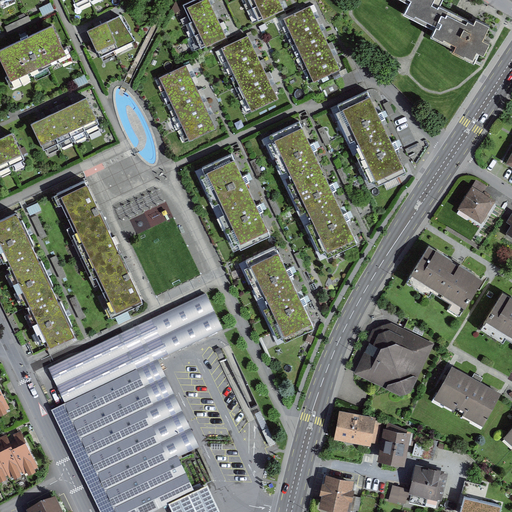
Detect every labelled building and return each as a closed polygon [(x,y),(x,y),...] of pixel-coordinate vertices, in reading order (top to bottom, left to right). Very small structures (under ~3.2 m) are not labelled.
[(203,0),(183,10),(190,24),(217,11),(212,0),(203,0)] [(248,0),(253,9),(272,0),(248,0)] [(272,0),(253,9),(259,22),(287,9),(282,0),(272,0)] [(434,28),(444,7),(447,0),(402,0),(410,4),(406,15),(434,28)] [(283,21),(287,31),(318,18),(313,7),(283,21)] [(434,28),(430,36),(456,48),(453,53),(475,64),(481,51),(488,55),(494,43),(488,40),(494,28),(481,22),(479,24),(444,7),(434,28)] [(190,24),(196,36),(223,24),(217,11),(190,24)] [(287,31),(293,44),(323,30),(318,18),(287,31)] [(108,24),(121,49),(136,42),(121,19),(108,24)] [(89,33),(101,58),(121,49),(108,24),(89,33)] [(196,36),(202,49),(229,37),(223,24),(196,36)] [(71,58),(57,26),(0,51),(0,54),(13,83),(71,58)] [(293,44),(299,57),(329,43),(323,30),(293,44)] [(221,51),(226,62),(257,48),(252,37),(221,51)] [(299,57),(305,69),(335,56),(329,43),(299,57)] [(226,62),(232,73),(262,59),(257,48),(226,62)] [(305,69),(311,83),(341,70),(335,56),(305,69)] [(232,73),(237,86),(268,72),(262,59),(232,73)] [(158,81),(163,93),(194,79),(188,67),(158,81)] [(237,86),(244,100),(274,86),(268,72),(237,86)] [(163,93),(169,105),(200,92),(194,79),(163,93)] [(274,86),(244,100),(250,113),(280,99),(274,86)] [(169,105),(175,117),(205,103),(200,92),(169,105)] [(337,106),(343,118),(373,104),(368,92),(337,106)] [(87,134),(103,127),(89,99),(74,107),(87,134)] [(389,116),(394,114),(388,102),(384,104),(389,116)] [(180,130),(211,116),(205,103),(175,117),(180,130)] [(343,118),(349,132),(364,125),(362,120),(378,113),(373,104),(343,118)] [(74,140),(87,134),(74,107),(61,113),(74,140)] [(60,147),(74,140),(61,113),(47,120),(60,147)] [(362,120),(364,125),(365,128),(381,120),(378,113),(362,120)] [(180,130),(186,143),(217,129),(211,116),(180,130)] [(46,154),(60,147),(47,120),(33,126),(46,154)] [(269,136),(275,149),(308,133),(302,120),(269,136)] [(365,128),(364,125),(349,132),(356,146),(387,131),(381,120),(365,128)] [(326,144),(330,142),(323,126),(318,129),(326,144)] [(387,131),(356,146),(362,159),(377,152),(375,149),(392,141),(387,131)] [(308,133),(275,149),(281,163),(296,156),(294,151),(312,142),(308,133)] [(13,168),(27,161),(15,135),(1,141),(13,168)] [(0,173),(13,168),(1,141),(0,141),(0,173)] [(375,149),(377,152),(379,156),(395,149),(392,141),(375,149)] [(294,151),(296,156),(297,158),(316,149),(312,142),(294,151)] [(297,158),(296,156),(281,163),(288,176),(321,160),(316,149),(297,158)] [(377,152),(362,159),(369,172),(400,158),(395,149),(379,156),(377,152)] [(199,168),(206,182),(240,166),(233,152),(199,168)] [(400,158),(369,172),(375,186),(406,171),(400,158)] [(255,159),(251,161),(258,177),(263,174),(255,159)] [(327,174),(321,160),(288,176),(294,190),(327,174)] [(240,166),(206,182),(212,195),(229,187),(226,182),(244,174),(240,166)] [(345,185),(349,183),(342,167),(337,170),(345,185)] [(226,182),(229,187),(230,190),(247,182),(244,174),(226,182)] [(332,183),(327,174),(294,190),(300,203),(315,196),(313,192),(332,183)] [(230,190),(229,187),(212,195),(219,209),(252,193),(247,182),(230,190)] [(315,196),(316,199),(335,190),(332,183),(313,192),(315,196)] [(88,257),(116,244),(87,184),(59,197),(88,257)] [(497,203),(473,189),(460,211),(484,225),(497,203)] [(315,196),(300,203),(307,216),(340,200),(335,190),(316,199),(315,196)] [(258,204),(252,193),(219,209),(225,222),(241,215),(240,212),(258,204)] [(273,197),(268,199),(275,214),(280,212),(273,197)] [(346,211),(340,200),(307,216),(313,230),(328,223),(327,220),(346,211)] [(261,211),(258,204),(240,212),(241,215),(243,220),(261,211)] [(225,222),(232,236),(266,220),(261,211),(243,220),(241,215),(225,222)] [(349,219),(346,211),(327,220),(328,223),(331,228),(349,219)] [(0,224),(0,246),(11,269),(37,256),(18,216),(0,224)] [(331,228),(328,223),(313,230),(320,243),(353,227),(349,219),(331,228)] [(266,220),(232,236),(238,250),(272,234),(266,220)] [(360,240),(353,227),(320,243),(326,256),(360,240)] [(116,315),(143,302),(116,244),(88,257),(116,315)] [(464,314),(484,279),(428,245),(408,280),(464,314)] [(277,246),(246,260),(252,273),(283,259),(277,246)] [(299,252),(294,254),(302,269),(307,267),(299,252)] [(37,256),(11,269),(30,310),(57,297),(37,256)] [(283,259),(252,273),(259,287),(272,281),(270,276),(287,268),(283,259)] [(270,276),(272,281),(273,283),(290,275),(287,268),(270,276)] [(272,281),(259,287),(265,300),(296,286),(290,275),(273,283),(272,281)] [(301,297),(296,286),(265,300),(272,314),(285,307),(284,304),(301,297)] [(100,343),(49,367),(65,401),(51,408),(100,511),(145,511),(168,501),(193,490),(176,455),(185,451),(160,399),(151,403),(135,369),(222,328),(205,293),(161,313),(166,324),(104,353),(100,343)] [(511,345),(511,298),(502,293),(482,327),(511,345)] [(50,350),(77,337),(57,297),(30,310),(50,350)] [(304,304),(301,297),(284,304),(285,307),(287,312),(304,304)] [(285,307),(272,314),(278,327),(308,313),(304,304),(287,312),(285,307)] [(308,313),(278,327),(285,341),(315,326),(308,313)] [(356,375),(410,399),(435,346),(393,325),(371,332),(356,375)] [(434,399),(485,427),(503,395),(453,367),(434,399)] [(0,385),(0,416),(11,412),(0,385)] [(378,419),(341,412),(336,440),(373,447),(378,419)] [(268,427),(262,430),(270,445),(275,442),(268,427)] [(412,435),(385,430),(379,462),(406,467),(412,435)] [(39,471),(24,433),(11,438),(26,473),(27,476),(39,471)] [(10,436),(0,439),(0,454),(10,478),(10,479),(26,473),(11,438),(10,436)] [(0,482),(10,478),(0,454),(0,482)] [(449,475),(417,467),(410,491),(409,495),(441,503),(449,475)] [(347,511),(355,482),(329,476),(321,507),(340,511),(347,511)] [(480,482),(454,476),(448,501),(475,507),(480,482)] [(220,511),(206,483),(193,490),(168,501),(173,511),(220,511)] [(406,506),(409,495),(410,491),(393,486),(388,501),(406,506)] [(61,511),(57,502),(37,511),(61,511)]
